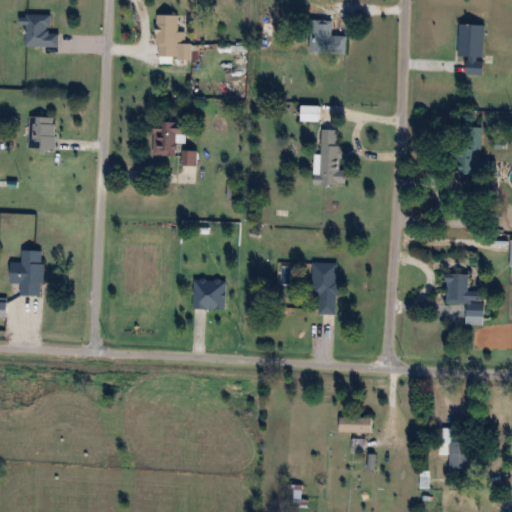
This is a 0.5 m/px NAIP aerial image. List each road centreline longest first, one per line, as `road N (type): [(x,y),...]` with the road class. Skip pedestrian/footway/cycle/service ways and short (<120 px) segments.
road 1 (residential): [(511,374),(93,352)]
road 2 (residential): [(387,367),(405,0)]
road 3 (residential): [(109,0),(93,352)]
